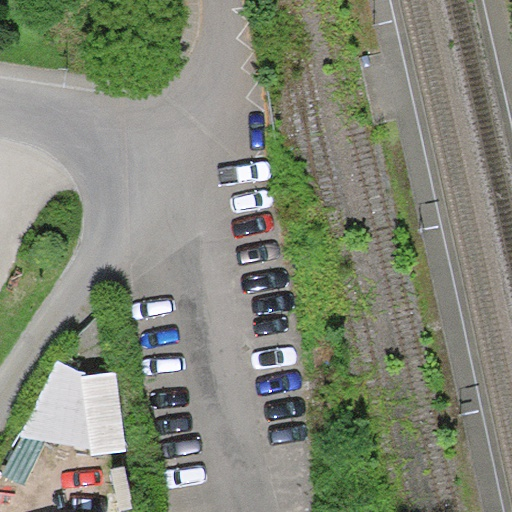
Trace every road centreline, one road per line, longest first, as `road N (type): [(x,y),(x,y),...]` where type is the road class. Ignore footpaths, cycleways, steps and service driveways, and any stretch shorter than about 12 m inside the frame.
road 1 (unclassified): [(0,420),(180,133)]
road 2 (unclassified): [(0,102),(180,133)]
road 3 (unclassified): [(180,133),(216,73),(225,0)]
